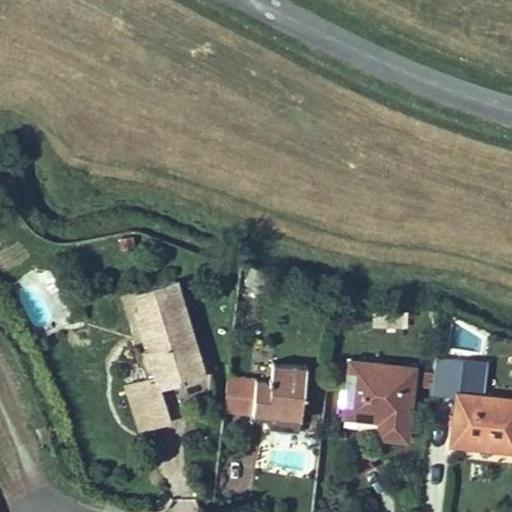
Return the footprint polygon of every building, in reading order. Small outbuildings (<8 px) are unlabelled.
[(122,248),(133,247),(132,235),(120,236),(122,248)] [(134,289),(139,305),(153,350),(148,351),(155,374),(125,382),(138,426),(169,417),(159,384),(177,378),(183,377),(203,370),(174,277),(134,289)] [(148,351),(153,350),(139,305),(134,307),(148,351)] [(387,325),(400,325),(401,312),(387,311),(387,325)] [(456,394),(455,412),(453,424),(451,442),(511,448),(511,397),(465,392),(458,392),(462,358),(435,354),(431,392),(456,394)] [(462,358),(458,392),(465,392),(465,382),(472,383),(474,358),(462,357),(462,358)] [(344,411),(360,412),(360,409),(381,411),(380,419),(379,421),(407,424),(413,366),(350,359),(344,411)] [(251,411),(251,419),(266,420),(267,421),(268,412),(268,407),(301,410),(306,365),(272,361),(270,376),(268,376),(268,380),(254,379),(251,411)] [(254,379),(226,375),(223,407),(251,411),(254,379)] [(300,416),(301,410),(268,407),(268,412),(267,421),(266,420),(270,428),(298,431),(300,416)] [(381,411),(360,409),(360,412),(359,415),(380,419),(381,411)] [(406,433),(407,424),(379,421),(378,430),(406,433)]
